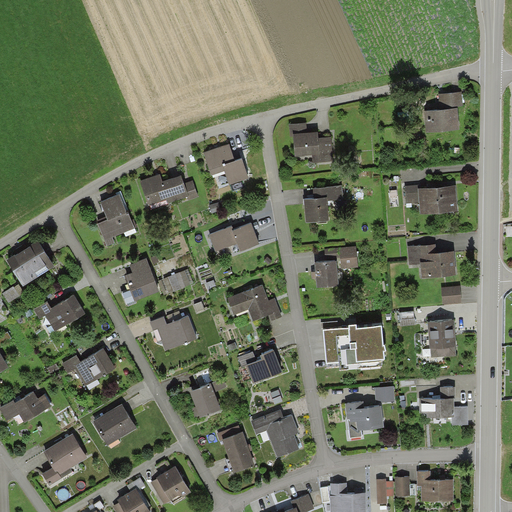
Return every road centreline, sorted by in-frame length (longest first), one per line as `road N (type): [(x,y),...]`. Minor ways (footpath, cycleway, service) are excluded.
road 1 (residential): [(261,118),(324,467)]
road 2 (residential): [(186,444),(54,213)]
road 3 (residential): [(261,118),(491,65)]
road 4 (residential): [(54,213),(137,164),(261,118)]
road 5 (tertiary): [(489,282),(491,74)]
road 6 (tertiary): [(487,453),(489,282)]
road 7 (residential): [(487,453),(324,467)]
road 8 (residential): [(73,511),(186,444)]
